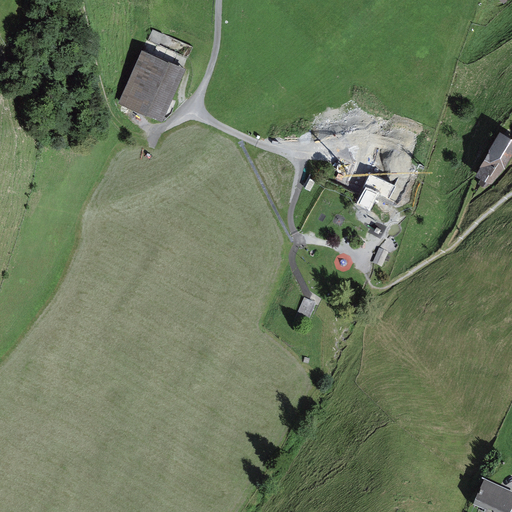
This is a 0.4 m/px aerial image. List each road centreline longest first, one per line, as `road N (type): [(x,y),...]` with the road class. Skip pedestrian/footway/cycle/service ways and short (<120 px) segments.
road 1 (unclassified): [(296,238),(290,213),(301,155),(249,140),(194,105)]
road 2 (track): [(154,136),(129,132),(106,104),(80,0)]
